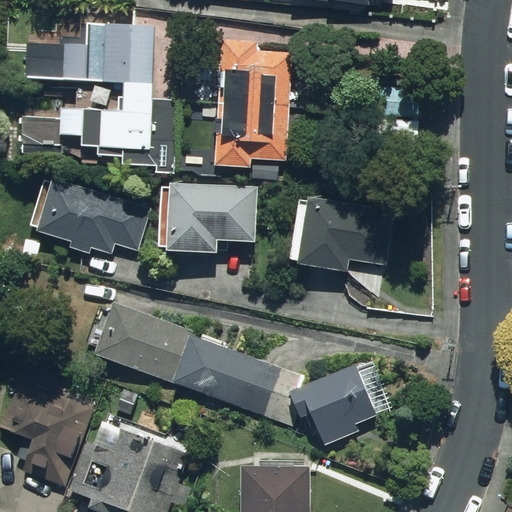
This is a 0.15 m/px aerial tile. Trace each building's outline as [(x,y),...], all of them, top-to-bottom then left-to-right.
[(87,36),(29,34),(28,78),(128,82),(127,105),(68,103),(67,117),(26,115),(25,145),(155,150),(160,22),(88,19),(87,36)] [(223,163),(249,164),(250,155),(293,157),(298,51),(265,50),(265,39),(229,37),(227,75),(233,75),(231,128),(224,127),(223,163)] [(387,116),(425,118),(426,88),(388,87),(387,116)] [(425,118),(387,116),(386,145),(424,146),(425,118)] [(169,250),(227,252),(228,239),(261,240),(263,181),(171,179),(169,250)] [(74,250),(97,256),(99,250),(118,255),(121,241),(143,247),(153,209),(56,183),(44,229),(77,239),(74,250)] [(394,260),(400,204),(305,193),(298,260),(356,266),(357,256),(394,260)] [(182,384),(201,334),(107,299),(88,350),(182,384)] [(201,334),(182,384),(271,417),(290,367),(201,334)] [(366,358),(295,390),(318,443),(390,411),(366,358)] [(37,374),(15,441),(32,447),(26,465),(72,481),(101,395),(37,374)] [(114,450),(95,502),(122,511),(170,511),(194,448),(111,417),(101,445),(114,450)] [(254,460),(252,511),(317,511),(318,462),(254,460)]
